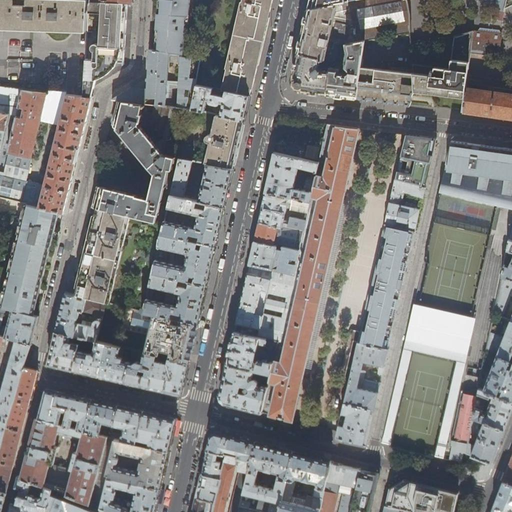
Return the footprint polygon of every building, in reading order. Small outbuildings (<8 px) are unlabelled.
[(0,0),(0,27),(87,31),(89,0),(88,0),(0,0)] [(126,35),(129,3),(89,0),(87,31),(84,82),(85,82),(93,81),(97,80),(102,78),(106,76),(109,73),(113,71),(115,68),(116,66),(117,63),(118,49),(125,49),(126,35)] [(158,0),(156,33),(155,50),(185,54),(186,31),(185,31),(184,30),(183,28),(183,26),(181,26),(181,23),(187,23),(191,23),(191,0),(158,0)] [(268,19),(272,0),(243,0),(243,2),(241,10),(242,10),(230,60),(229,60),(228,68),(223,90),(250,96),(257,68),(268,19)] [(303,33),(298,53),(321,59),(326,60),(328,49),(334,50),(335,43),(341,43),(346,45),(365,42),(411,33),(410,13),(406,1),(406,0),(358,0),(308,9),(303,33)] [(310,0),(308,9),(358,0),(310,0)] [(511,0),(496,0),(491,26),(502,23),(505,8),(511,4),(511,42),(502,41),(503,34),(476,31),(474,31),(471,54),(502,56),(503,46),(511,47),(511,96),(466,90),(465,99),(463,113),(487,116),(511,119),(511,0)] [(471,54),(474,31),(456,36),(451,70),(413,65),(413,74),(414,91),(414,92),(420,93),(422,93),(465,99),(466,90),(471,54)] [(361,67),(365,42),(346,45),(347,52),(345,68),(350,72),(347,74),(339,73),(340,69),(334,68),(335,64),(331,63),(327,95),(341,96),(357,99),(361,67)] [(112,99),(112,100),(117,100),(147,104),(156,105),(175,107),(193,109),(198,85),(203,59),(155,50),(150,49),(149,68),(149,73),(149,78),(112,99)] [(310,92),(327,95),(331,63),(328,63),(327,72),(321,71),(319,68),(321,59),(298,53),(295,68),(292,81),(299,91),(310,92)] [(414,91),(413,74),(409,73),(408,66),(405,66),(404,73),(361,67),(357,99),(383,102),(409,106),(414,91)] [(94,91),(97,80),(93,81),(85,82),(85,94),(83,94),(83,96),(92,98),(94,91)] [(0,169),(4,171),(23,89),(0,85),(0,169)] [(223,90),(198,85),(193,109),(204,112),(207,99),(211,100),(211,102),(213,103),(218,104),(220,103),(220,102),(224,103),(221,115),(244,121),(247,108),(250,96),(223,90)] [(4,171),(0,169),(0,196),(27,203),(59,212),(64,213),(76,162),(92,98),(83,96),(23,89),(4,171)] [(146,108),(147,104),(117,100),(112,122),(154,174),(149,199),(97,185),(92,206),(98,207),(165,224),(172,195),(180,159),(164,155),(155,144),(162,137),(168,138),(175,107),(156,105),(149,136),(139,125),(142,123),(143,115),(142,115),(144,108),(146,108)] [(239,143),(244,121),(221,115),(217,114),(212,135),(210,135),(208,135),(207,136),(206,138),(206,139),(208,141),(209,142),(210,143),(206,163),(208,164),(234,168),(239,143)] [(271,374),(268,387),(262,412),(278,416),(293,420),(359,128),(351,127),(327,124),(319,163),(317,171),(315,179),(310,201),(308,213),(306,220),(304,230),(299,249),(294,274),(250,264),(242,299),(235,332),(278,342),(276,351),(274,362),(271,374)] [(428,175),(434,152),(435,138),(420,136),(405,134),(395,180),(425,188),(428,175)] [(439,192),(511,208),(511,149),(502,148),(476,144),(461,142),(451,141),(445,167),(439,192)] [(293,190),(299,166),(303,168),(317,171),(319,163),(274,152),(270,169),(265,192),(310,201),(315,179),(311,178),(310,183),(306,182),(304,190),(299,189),(293,190)] [(180,159),(172,195),(185,198),(193,161),(180,159)] [(229,187),(234,168),(208,164),(200,201),(225,207),(229,187)] [(423,198),(425,188),(395,180),(385,224),(415,232),(418,219),(421,206),(401,202),(403,193),(423,198)] [(308,213),(310,201),(265,192),(262,206),(258,221),(304,230),(306,220),(290,217),(289,221),(286,221),(287,218),(284,217),(287,206),(291,207),(291,209),(308,213)] [(511,222),(511,208),(439,192),(437,201),(431,230),(424,258),(417,290),(414,302),(412,313),(405,342),(400,366),(395,387),(393,397),(386,425),(382,442),(395,446),(426,454),(450,460),(453,444),(458,445),(459,440),(469,441),(471,430),(473,418),(479,389),(481,378),(467,376),(469,368),(483,371),(486,352),(488,344),(490,332),(494,314),(501,277),(503,266),(506,251),(508,240),(511,222)] [(185,198),(172,195),(165,224),(163,234),(199,242),(203,243),(216,246),(220,226),(225,207),(200,201),(185,198)] [(53,235),(59,212),(27,203),(1,307),(33,315),(39,292),(53,235)] [(145,311),(153,273),(162,234),(163,234),(165,224),(98,207),(95,220),(91,237),(87,255),(80,284),(77,295),(107,302),(134,309),(145,311)] [(299,249),(304,230),(258,221),(257,230),(254,240),(299,249)] [(412,244),(415,232),(385,224),(383,234),(392,236),(391,242),(382,239),(379,251),(409,259),(412,244)] [(202,249),(198,248),(199,242),(163,234),(162,234),(153,273),(207,285),(212,264),(216,246),(203,243),(202,249)] [(294,274),(299,249),(254,240),(252,250),(249,264),(250,264),(294,274)] [(511,280),(511,241),(508,240),(506,251),(511,252),(511,257),(508,267),(503,266),(501,277),(511,280)] [(401,292),(409,259),(379,251),(372,281),(367,302),(398,308),(401,292)] [(198,324),(203,304),(207,285),(153,273),(145,311),(198,324)] [(511,280),(501,277),(494,314),(505,318),(507,311),(504,310),(509,296),(511,296),(511,316),(511,321),(511,280)] [(107,302),(77,295),(66,292),(61,312),(56,331),(72,335),(81,337),(91,339),(97,341),(107,302)] [(392,335),(398,308),(367,302),(361,331),(358,342),(388,350),(392,335)] [(38,317),(33,315),(1,307),(0,307),(0,335),(30,344),(31,344),(34,332),(34,331),(38,317)] [(193,345),(198,324),(145,311),(134,309),(131,323),(140,326),(152,328),(150,336),(146,352),(157,355),(164,356),(169,358),(189,362),(193,345)] [(511,321),(504,338),(490,332),(488,344),(486,352),(497,356),(511,361),(511,321)] [(150,336),(152,328),(140,326),(139,333),(150,336)] [(358,342),(361,331),(354,329),(351,340),(353,340),(344,381),(349,383),(358,342)] [(72,335),(56,331),(53,343),(48,364),(60,367),(74,370),(80,341),(77,341),(77,344),(70,342),(72,335)] [(265,349),(276,351),(278,342),(235,332),(230,351),(228,363),(255,370),(271,374),(274,362),(268,361),(268,360),(263,359),(263,360),(259,359),(257,360),(255,360),(257,351),(258,351),(259,344),(266,345),(265,349)] [(0,335),(0,452),(24,366),(25,367),(27,359),(30,344),(0,335)] [(88,350),(91,339),(81,337),(80,341),(74,370),(86,373),(99,376),(107,343),(97,341),(94,354),(90,353),(91,350),(88,350)] [(382,377),(388,350),(358,342),(349,383),(345,402),(375,410),(381,383),(363,379),(365,370),(361,369),(363,361),(379,365),(377,373),(381,374),(380,376),(382,377)] [(126,354),(128,348),(107,343),(99,376),(111,379),(125,382),(129,362),(118,360),(120,353),(126,354)] [(150,387),(157,355),(146,352),(141,351),(141,355),(143,355),(142,362),(140,362),(140,359),(137,359),(134,360),(134,363),(129,362),(125,382),(135,384),(150,387)] [(164,356),(157,355),(150,387),(164,391),(173,393),(182,395),(186,377),(189,362),(169,358),(168,363),(166,363),(166,361),(163,360),(164,356)] [(511,361),(497,356),(484,391),(511,401),(511,361)] [(253,379),(255,370),(228,363),(223,383),(220,396),(224,403),(239,406),(262,412),(268,387),(262,385),(261,388),(258,386),(258,383),(257,381),(255,379),(253,379)] [(38,371),(25,367),(24,366),(0,452),(0,490),(7,492),(12,471),(18,449),(24,424),(27,415),(34,386),(36,377),(38,371)] [(62,412),(67,413),(68,409),(54,406),(58,391),(51,390),(46,389),(40,412),(39,417),(39,418),(59,423),(62,412)] [(504,430),(509,417),(511,409),(511,401),(484,391),(479,389),(473,418),(504,430)] [(77,396),(58,391),(54,406),(68,409),(67,413),(64,425),(71,426),(74,417),(80,419),(78,428),(85,430),(93,399),(77,396)] [(103,402),(93,399),(85,430),(101,434),(103,422),(114,425),(118,405),(103,402)] [(371,427),(375,410),(345,402),(338,432),(336,438),(367,445),(371,427)] [(129,408),(118,405),(114,425),(124,428),(123,435),(112,432),(111,437),(115,438),(136,443),(144,411),(129,408)] [(144,411),(136,443),(139,444),(140,441),(141,439),(150,441),(149,446),(169,451),(173,434),(177,418),(158,414),(144,411)] [(29,447),(21,478),(31,482),(44,487),(51,490),(101,508),(109,476),(109,474),(107,474),(115,438),(111,437),(101,434),(85,430),(78,428),(71,426),(64,425),(59,423),(39,418),(37,417),(29,447)] [(501,439),(504,430),(473,418),(471,430),(480,434),(475,446),(468,444),(466,453),(476,457),(492,463),(497,448),(501,439)] [(209,442),(208,450),(226,454),(235,456),(236,452),(239,452),(238,457),(252,460),(256,442),(233,436),(217,432),(211,436),(209,442)] [(136,443),(115,438),(107,474),(109,474),(109,476),(161,488),(165,470),(169,451),(149,446),(139,444),(136,443)] [(271,501),(267,511),(279,511),(294,451),(274,446),(256,442),(252,460),(244,494),(271,501)] [(225,458),(226,454),(208,450),(204,464),(202,473),(201,473),(199,481),(198,486),(211,489),(214,490),(218,491),(224,462),(216,461),(216,458),(219,459),(219,456),(225,458)] [(319,511),(331,464),(331,461),(324,459),(312,456),(294,451),(279,511),(319,511)] [(239,511),(241,506),(242,500),(244,494),(252,460),(238,457),(235,456),(226,454),(225,458),(224,462),(218,491),(212,511),(239,511)] [(511,458),(508,468),(503,482),(511,485),(511,458)] [(350,511),(361,469),(331,464),(319,511),(350,511)] [(370,511),(379,473),(361,469),(350,511),(370,511)] [(155,511),(156,507),(161,488),(109,476),(101,508),(112,511),(155,511)] [(31,482),(21,478),(18,477),(8,511),(23,511),(24,511),(25,511),(45,511),(51,490),(44,487),(41,497),(39,498),(28,495),(31,482)] [(454,511),(456,502),(455,502),(457,494),(447,492),(448,491),(423,484),(422,487),(417,486),(418,484),(404,481),(397,485),(397,484),(389,488),(388,493),(385,506),(399,508),(398,511),(454,511)] [(511,511),(511,485),(503,482),(501,488),(499,493),(493,508),(511,511)] [(210,492),(211,489),(198,486),(197,492),(193,509),(192,511),(212,511),(218,491),(214,490),(214,493),(210,492)] [(45,511),(100,511),(101,508),(51,490),(45,511)] [(242,500),(241,506),(248,508),(250,502),(242,500)]
